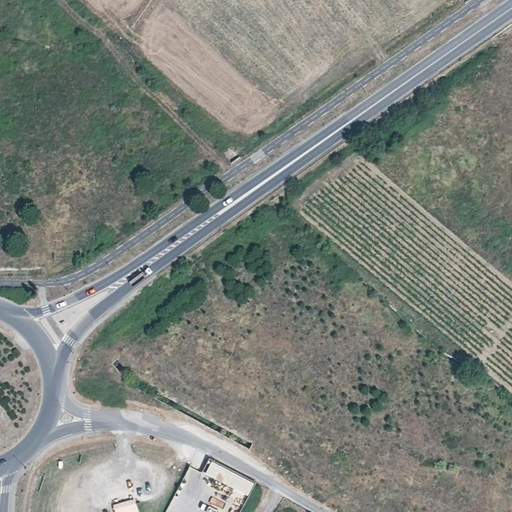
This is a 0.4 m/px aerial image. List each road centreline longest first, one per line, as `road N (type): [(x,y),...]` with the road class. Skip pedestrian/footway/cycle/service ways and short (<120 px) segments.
road 1 (secondary): [(511,8),(169,248)]
road 2 (unclassified): [(88,420),(167,430),(319,511)]
road 3 (secondary): [(53,383),(69,339),(169,248)]
road 4 (secondary): [(169,248),(46,311),(7,312)]
